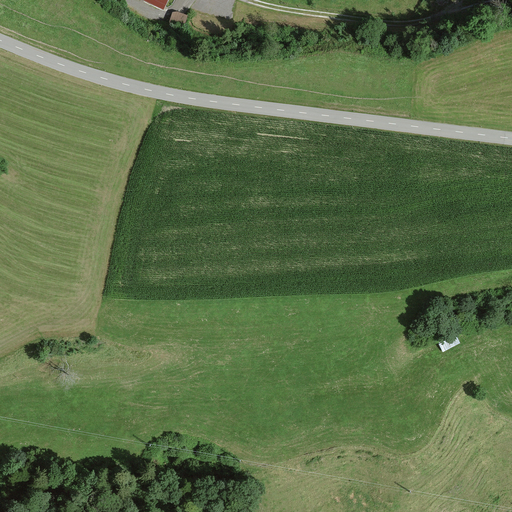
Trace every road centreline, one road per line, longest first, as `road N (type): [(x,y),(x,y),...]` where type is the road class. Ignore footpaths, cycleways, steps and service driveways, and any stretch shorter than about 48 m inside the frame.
road 1 (tertiary): [(511,138),(181,96),(86,73),(0,39)]
road 2 (track): [(490,0),(379,23),(243,0)]
